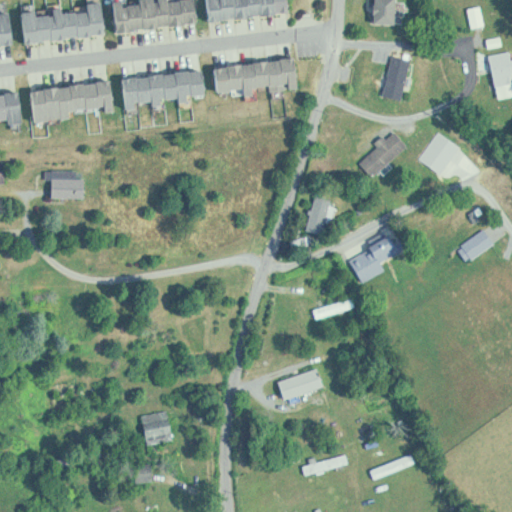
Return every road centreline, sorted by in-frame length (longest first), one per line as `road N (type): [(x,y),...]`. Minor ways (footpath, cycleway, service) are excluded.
road 1 (residential): [(232,511),(238,379),(329,74),(340,0)]
road 2 (residential): [(273,251),(293,251),(347,227),(464,165),(511,216)]
